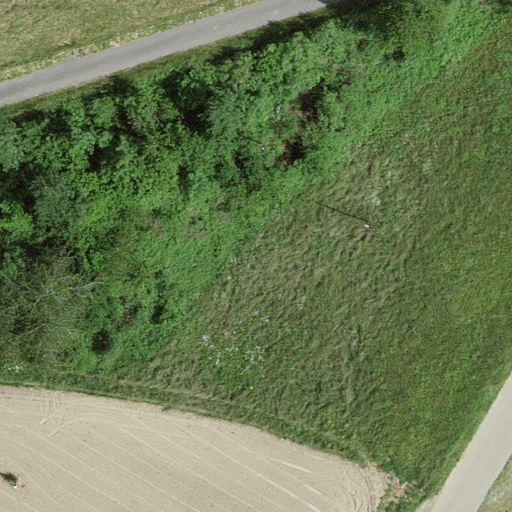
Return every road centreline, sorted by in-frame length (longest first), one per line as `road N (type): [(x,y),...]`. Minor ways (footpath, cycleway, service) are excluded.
road 1 (track): [(305,0),(0,93)]
road 2 (unclassified): [(511,408),(449,511)]
